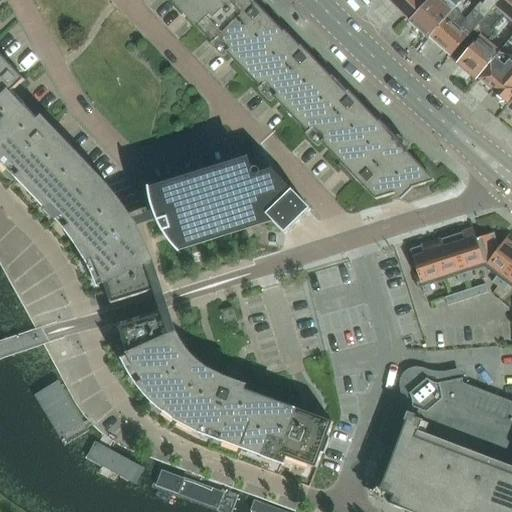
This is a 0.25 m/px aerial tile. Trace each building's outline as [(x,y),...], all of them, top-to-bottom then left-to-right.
[(171,0),(196,26),(223,0),(171,0)] [(284,32),(254,2),(252,4),(248,0),(223,0),(196,26),(213,44),(216,42),(243,71),(284,32)] [(390,0),(411,21),(430,0),(390,0)] [(426,34),(430,38),(436,30),(462,0),(430,0),(411,21),(415,24),(413,26),(424,36),(426,34)] [(494,7),(499,0),(462,0),(436,30),(430,38),(451,56),(457,49),(494,7)] [(503,16),(511,22),(511,0),(499,0),(494,7),(503,16)] [(457,49),(451,56),(467,70),(467,73),(472,76),(475,76),(478,79),(484,71),(500,52),(487,42),(495,33),(491,30),(503,16),(494,7),(457,49)] [(243,71),(261,89),(263,87),(291,116),(331,77),(302,47),(299,49),(284,32),(243,71)] [(511,100),(511,38),(500,52),(484,71),(478,79),(493,92),(492,92),(495,95),(496,99),(500,102),(504,102),(507,105),(508,104),(511,100)] [(0,134),(27,108),(16,97),(25,89),(20,84),(24,81),(24,82),(25,81),(0,54),(0,134)] [(331,77),(291,116),(308,134),(310,131),(338,161),(379,122),(349,91),(347,94),(331,77)] [(27,108),(0,134),(0,162),(56,221),(65,231),(76,246),(86,262),(92,274),(97,288),(105,284),(112,304),(151,292),(156,290),(152,279),(147,264),(142,252),(136,240),(129,227),(122,215),(114,204),(105,193),(97,185),(54,139),(58,135),(47,123),(42,127),(38,123),(40,121),(27,108)] [(379,122),(338,161),(376,200),(435,181),(379,122)] [(164,234),(168,239),(172,245),(177,251),(180,254),(181,253),(179,250),(272,221),(285,235),(311,210),(292,191),(274,172),(253,179),(247,160),(151,191),(150,187),(149,187),(149,192),(150,195),(150,199),(151,202),(152,206),(153,210),(154,213),(157,220),(158,223),(161,228),(164,234)] [(452,236),(466,282),(473,279),(470,267),(482,263),(475,240),(476,240),(473,229),(452,236)] [(482,263),(488,264),(501,247),(500,246),(497,244),(494,233),(476,240),(475,240),(482,263)] [(459,284),(466,282),(452,236),(430,243),(441,277),(456,272),(459,284)] [(501,247),(488,264),(499,273),(492,282),(498,287),(511,268),(511,238),(509,236),(500,246),(501,247)] [(429,281),(441,277),(430,243),(411,250),(425,295),(433,293),(429,281)] [(511,268),(498,287),(504,291),(511,281),(511,268)] [(477,287),(480,295),(488,293),(485,284),(477,287)] [(477,287),(469,290),(472,298),(480,295),(477,287)] [(156,290),(151,292),(154,304),(158,316),(163,314),(160,302),(156,290)] [(461,292),(464,301),(472,298),(469,290),(461,292)] [(453,295),(456,303),(464,301),(461,292),(453,295)] [(456,303),(453,295),(445,298),(447,306),(456,303)] [(225,323),(236,319),(233,307),(221,311),(225,323)] [(241,449),(261,396),(244,390),(243,392),(238,390),(240,384),(224,378),(222,384),(205,376),(197,370),(189,363),(182,355),(176,346),(171,337),(167,326),(163,314),(158,316),(119,328),(123,340),(129,356),(121,359),(129,375),(138,387),(146,397),(153,404),(161,411),(176,422),(198,433),(241,449)] [(390,506),(405,511),(511,511),(511,402),(463,384),(462,380),(463,380),(462,379),(443,383),(439,383),(435,383),(433,382),(431,382),(429,380),(427,379),(426,378),(408,393),(409,395),(410,397),(411,399),(411,401),(412,404),(412,405),(411,407),(411,409),(380,492),(393,497),(390,506)] [(46,396),(79,446),(95,435),(62,385),(46,396)] [(261,396),(241,449),(282,465),(285,457),(316,468),(333,423),(261,396)] [(108,467),(164,489),(171,471),(115,449),(108,467)] [(190,499),(225,511),(249,511),(253,501),(197,480),(190,499)]
